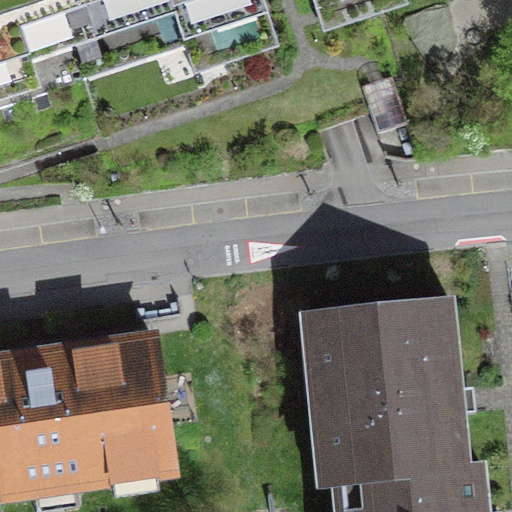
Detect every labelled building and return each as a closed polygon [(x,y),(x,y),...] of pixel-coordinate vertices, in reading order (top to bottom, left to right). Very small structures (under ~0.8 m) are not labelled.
[(0,0),(0,60),(61,41),(47,0),(0,0)] [(47,0),(61,41),(73,37),(82,63),(90,60),(92,67),(122,66),(148,48),(132,0),(47,0)] [(133,0),(149,48),(210,28),(200,0),(133,0)] [(200,0),(221,61),(276,43),(262,0),(200,0)] [(313,0),(322,28),(382,8),(379,0),(313,0)] [(0,60),(0,107),(75,83),(61,41),(0,60)] [(361,87),(377,134),(407,124),(392,77),(361,87)] [(351,481),(463,470),(448,303),(319,316),(337,485),(352,483),(351,481)] [(0,494),(7,493),(8,500),(103,486),(102,479),(173,469),(155,343),(0,365),(0,494)] [(351,481),(352,483),(354,511),(482,511),(478,468),(463,470),(351,481)]
